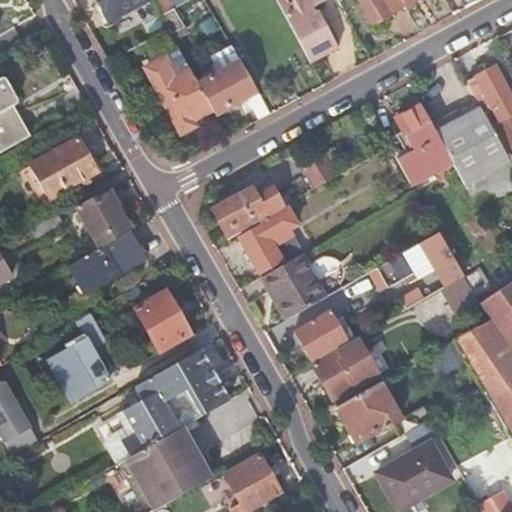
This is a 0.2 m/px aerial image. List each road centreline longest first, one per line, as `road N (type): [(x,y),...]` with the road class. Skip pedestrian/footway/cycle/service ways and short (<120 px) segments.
road 1 (residential): [(511,2),(155,194)]
road 2 (residential): [(342,511),(155,194)]
road 3 (residential): [(155,194),(48,0)]
